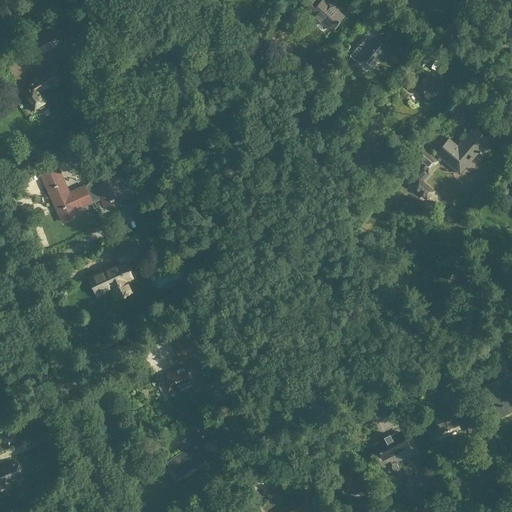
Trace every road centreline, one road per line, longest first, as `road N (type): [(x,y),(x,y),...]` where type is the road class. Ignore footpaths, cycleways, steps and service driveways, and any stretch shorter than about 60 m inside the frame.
road 1 (unclassified): [(213,511),(258,458),(305,422),(453,369),(511,329)]
road 2 (tertiary): [(116,511),(0,257)]
road 3 (unknown): [(0,174),(76,136),(80,112),(79,65),(70,53),(10,70)]
road 4 (residential): [(394,0),(511,104)]
